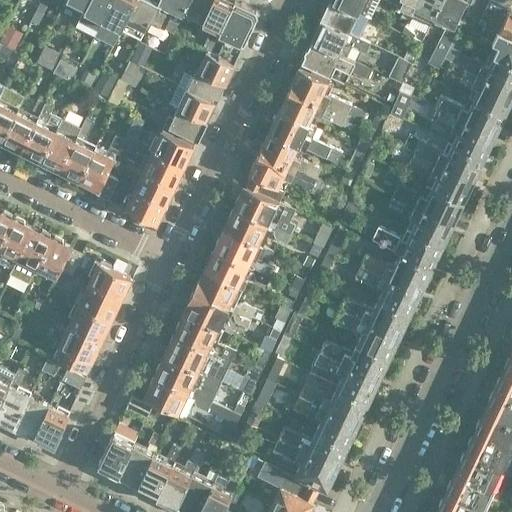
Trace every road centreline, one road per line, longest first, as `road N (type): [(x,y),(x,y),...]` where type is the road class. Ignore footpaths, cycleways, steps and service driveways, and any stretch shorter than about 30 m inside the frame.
road 1 (tertiary): [(511,224),(374,511)]
road 2 (residential): [(287,0),(166,260)]
road 3 (residential): [(166,260),(53,486)]
road 4 (residential): [(0,176),(166,260)]
